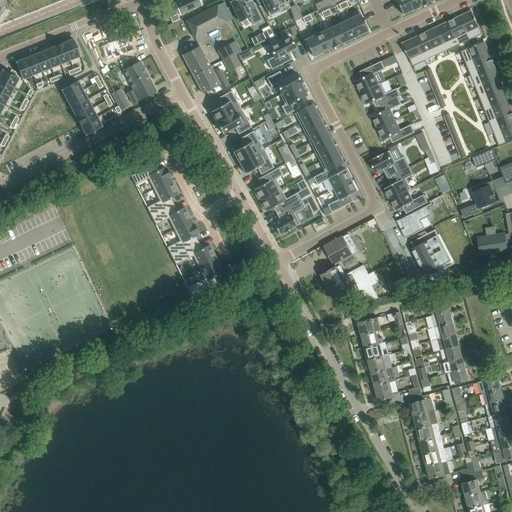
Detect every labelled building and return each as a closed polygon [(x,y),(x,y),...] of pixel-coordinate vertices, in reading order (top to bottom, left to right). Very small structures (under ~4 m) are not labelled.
[(173,0),(180,15),(201,5),(200,2),(202,1),(201,0),(173,0)] [(242,0),(232,0),(229,2),(240,22),(249,18),(253,25),(262,20),(251,0),(249,0),(244,3),(242,0)] [(261,0),(269,16),(281,11),(278,6),(286,3),(284,0),(261,0)] [(395,0),(402,14),(412,10),(407,0),(395,0)] [(407,0),(412,10),(421,6),(418,0),(407,0)] [(186,21),(195,38),(226,22),(217,5),(186,21)] [(302,18),(298,9),(292,12),(295,21),(302,18)] [(359,11),(348,16),(357,35),(368,31),(359,11)] [(471,11),(459,16),(470,39),(482,34),(471,11)] [(177,14),(170,17),(172,23),(179,19),(177,14)] [(348,16),(339,20),(340,21),(349,40),(357,35),(348,16)] [(448,21),(448,22),(459,45),(470,39),(459,16),(454,19),(448,21)] [(340,21),(331,25),(340,44),(341,43),(349,40),(340,21)] [(448,22),(437,27),(447,50),(459,45),(448,22)] [(323,29),(331,48),(341,44),(341,43),(340,44),(331,25),(323,29)] [(437,27),(425,32),(436,55),(447,50),(437,27)] [(323,28),(314,32),(323,52),(331,48),(323,29),(323,28)] [(314,32),(303,37),(312,57),(323,52),(314,32)] [(420,35),(414,38),(425,61),(436,55),(425,32),(425,33),(425,32),(419,35),(420,35)] [(114,42),(103,46),(109,60),(137,50),(131,36),(124,39),(121,33),(112,37),(114,42)] [(274,57),(266,60),(271,70),(292,59),(288,52),(295,48),(289,37),(269,48),(274,57)] [(414,38),(402,43),(413,66),(425,61),(414,38)] [(73,39),(63,43),(70,60),(80,56),(73,39)] [(484,42),(461,51),(466,63),(489,54),(484,42)] [(63,43),(54,47),(61,64),(70,60),(63,43)] [(227,43),(217,49),(222,59),(233,54),(227,43)] [(199,46),(182,55),(192,74),(209,65),(199,46)] [(54,47),(44,50),(51,68),(61,64),(54,47)] [(44,50),(34,54),(41,72),(51,68),(44,50)] [(34,54),(25,58),(32,76),(41,72),(34,54)] [(233,54),(222,59),(228,70),(238,64),(233,54)] [(489,54),(466,63),(470,75),(494,66),(494,65),(492,60),(489,54)] [(25,58),(15,62),(22,79),(32,76),(25,58)] [(140,61),(123,70),(133,89),(127,93),(133,104),(156,91),(140,61)] [(362,78),(355,82),(360,92),(378,84),(374,74),(385,69),(384,67),(381,61),(359,72),(362,78)] [(209,65),(192,74),(203,94),(220,85),(222,89),(229,86),(220,69),(213,73),(209,65)] [(494,66),(470,75),(475,87),(499,77),(494,66)] [(2,69),(0,73),(0,79),(14,87),(19,78),(15,76),(9,73),(2,69)] [(279,71),(266,78),(271,87),(276,84),(281,93),(281,94),(301,84),(302,84),(296,72),(283,79),(279,71)] [(499,77),(475,87),(480,98),(503,89),(499,77)] [(0,79),(0,91),(9,96),(14,87),(0,79)] [(78,81),(61,90),(66,99),(83,90),(78,81)] [(361,95),(360,95),(363,103),(365,102),(366,104),(373,101),(376,107),(398,97),(400,96),(397,88),(385,94),(380,83),(378,84),(360,92),(361,95)] [(281,93),(279,94),(285,105),(281,106),(285,115),(299,108),(295,101),(306,95),(301,84),(281,94),(281,93)] [(503,89),(480,98),(484,110),(508,101),(503,89)] [(83,90),(66,99),(71,108),(87,99),(83,90)] [(0,91),(0,103),(4,105),(9,96),(0,91)] [(222,105),(211,112),(217,122),(216,122),(216,123),(241,109),(231,91),(218,98),(222,105)] [(440,92),(435,94),(441,108),(446,106),(440,92)] [(123,95),(115,99),(118,106),(121,110),(129,106),(123,95)] [(379,114),(372,117),(377,128),(395,120),(390,110),(402,104),(398,97),(376,107),(379,114)] [(87,99),(71,108),(76,117),(92,108),(87,99)] [(511,110),(508,101),(484,110),(489,122),(511,112),(511,110)] [(312,104),(294,113),(299,123),(317,114),(312,104)] [(92,108),(76,117),(81,126),(97,117),(92,108)] [(241,109),(216,123),(222,134),(234,127),(238,134),(251,127),(241,109)] [(511,112),(489,122),(494,134),(511,126),(511,112)] [(317,114),(299,123),(305,133),(322,124),(317,114)] [(97,117),(81,126),(86,135),(102,127),(97,117)] [(395,120),(377,128),(382,140),(389,136),(392,143),(415,132),(411,125),(400,130),(395,120)] [(322,124),(305,133),(310,143),(327,133),(322,124)] [(511,126),(494,134),(499,146),(511,140),(511,126)] [(244,145),(233,152),(239,163),(263,149),(253,131),(240,138),(244,145)] [(423,132),(416,135),(419,143),(426,140),(423,132)] [(327,133),(310,143),(315,152),(332,143),(327,133)] [(332,143),(315,152),(320,162),(337,153),(332,143)] [(263,149),(239,163),(245,174),(257,167),(261,175),(274,167),(263,149)] [(492,149),(472,157),(476,167),(496,159),(492,149)] [(374,159),(370,161),(376,172),(383,169),(388,179),(410,167),(404,156),(395,161),(390,151),(384,154),(384,153),(374,158),(374,159)] [(337,153),(320,162),(324,171),(325,172),(335,167),(342,163),(337,153)] [(290,154),(284,157),(286,163),(292,160),(290,154)] [(153,164),(130,176),(135,185),(148,178),(153,189),(171,181),(164,167),(157,170),(153,164)] [(255,191),(254,192),(257,199),(259,199),(260,200),(280,189),(275,179),(283,175),(279,167),(257,179),(261,186),(254,189),(255,191)] [(324,171),(307,180),(309,185),(315,182),(317,185),(328,179),(333,189),(351,180),(350,178),(351,178),(347,170),(346,171),(345,169),(338,172),(335,167),(325,172),(324,171)] [(385,191),(384,191),(388,199),(389,198),(390,200),(408,191),(411,189),(406,179),(414,175),(410,167),(388,179),(391,185),(384,188),(385,191)] [(476,203),(460,210),(464,218),(498,204),(493,192),(497,191),(496,189),(493,180),(491,176),(490,176),(492,181),(471,189),(476,203)] [(303,180),(297,183),(301,191),(297,193),(301,200),(311,194),(303,180)] [(328,207),(322,210),(325,216),(331,213),(353,201),(349,195),(356,191),(351,180),(333,189),(338,199),(327,205),(328,207)] [(159,201),(146,207),(150,216),(174,204),(171,199),(179,195),(171,181),(153,189),(159,201)] [(447,184),(439,188),(442,194),(450,191),(447,184)] [(261,202),(259,203),(263,210),(265,209),(266,211),(273,207),(276,214),(301,200),(297,193),(286,199),(280,189),(260,200),(261,202)] [(408,191),(390,200),(396,211),(403,207),(406,214),(428,202),(424,195),(413,200),(408,191)] [(310,195),(301,200),(304,206),(308,204),(314,201),(310,195)] [(432,200),(435,206),(442,202),(439,197),(432,200)] [(279,220),(273,223),(279,235),(283,233),(293,228),(293,227),(296,225),(300,223),(294,213),(305,207),(304,206),(301,200),(276,214),(279,220)] [(431,203),(397,221),(397,222),(401,220),(405,228),(401,230),(405,238),(425,228),(421,220),(431,215),(427,207),(431,204),(431,203)] [(174,204),(150,216),(155,225),(168,219),(173,230),(192,221),(184,206),(177,210),(174,204)] [(179,241),(166,248),(170,256),(198,242),(195,236),(199,235),(192,221),(173,230),(179,241)] [(487,236),(478,238),(481,255),(507,250),(506,243),(511,242),(511,232),(511,233),(509,233),(505,234),(504,233),(496,235),(496,233),(486,235),(487,236)] [(348,234),(325,247),(334,264),(358,251),(348,234)] [(414,248),(411,249),(416,258),(418,263),(420,267),(424,274),(427,272),(444,264),(438,252),(434,254),(432,250),(439,246),(440,246),(438,243),(439,243),(437,239),(436,240),(435,237),(431,239),(414,247),(414,248)] [(198,242),(170,256),(175,265),(192,256),(198,267),(216,259),(209,244),(201,248),(198,242)] [(203,278),(186,287),(191,297),(218,283),(215,277),(223,273),(216,259),(198,267),(203,278)] [(336,268),(323,274),(330,287),(329,288),(333,295),(347,288),(347,287),(356,282),(361,292),(362,291),(367,300),(378,298),(372,286),(380,282),(374,271),(368,274),(363,265),(350,272),(351,273),(346,276),(340,265),(336,268)] [(446,268),(438,271),(444,282),(452,280),(446,268)] [(405,277),(394,283),(400,293),(413,291),(405,277)] [(429,304),(432,315),(450,311),(447,299),(429,304)] [(402,311),(405,322),(412,320),(409,309),(402,311)] [(431,315),(434,327),(440,326),(453,322),(450,311),(432,315),(431,315)] [(399,312),(393,313),(397,326),(403,324),(399,312)] [(360,330),(361,335),(376,331),(381,330),(378,317),(355,323),(357,331),(360,330)] [(409,334),(416,332),(417,332),(414,320),(412,320),(405,322),(409,334)] [(453,322),(440,326),(434,327),(437,339),(443,337),(456,334),(453,322)] [(383,338),(378,339),(376,331),(361,335),(364,347),(379,343),(380,344),(384,343),(383,338)] [(410,341),(418,339),(416,332),(409,334),(410,341)] [(456,334),(443,337),(437,339),(440,350),(459,345),(456,334)] [(379,344),(380,344),(379,343),(364,347),(368,360),(383,356),(389,354),(388,349),(381,351),(379,344)] [(459,345),(440,350),(444,362),(462,357),(459,345)] [(383,356),(368,360),(371,372),(386,368),(386,369),(392,367),(389,354),(383,356)] [(444,362),(447,373),(465,368),(462,357),(444,362)] [(418,368),(425,366),(435,364),(434,361),(424,363),(423,358),(415,360),(418,368)] [(428,378),(425,366),(418,368),(421,380),(428,378)] [(396,380),(392,367),(386,369),(386,368),(371,372),(374,385),(389,381),(396,380)] [(450,385),(469,380),(465,368),(447,373),(450,385)] [(410,396),(421,393),(416,374),(411,376),(414,388),(409,390),(410,396)] [(498,376),(483,380),(477,382),(481,394),(484,393),(501,388),(498,376)] [(424,392),(431,390),(428,378),(421,380),(424,392)] [(378,400),(378,401),(393,397),(393,396),(389,381),(374,385),(378,400)] [(452,389),(455,401),(462,399),(461,395),(458,395),(456,388),(452,389)] [(484,393),(486,404),(504,400),(501,388),(484,393)] [(447,407),(453,406),(449,390),(442,391),(447,407)] [(421,393),(410,396),(412,403),(410,403),(413,416),(428,412),(434,411),(430,395),(422,397),(421,393)] [(490,416),(507,411),(504,400),(486,404),(490,416)] [(432,425),(437,423),(434,411),(428,412),(413,416),(416,428),(431,424),(432,425)] [(490,416),(493,427),(510,423),(507,411),(490,416)] [(416,428),(420,441),(435,436),(435,437),(440,436),(437,423),(432,425),(431,424),(416,428)] [(492,427),(495,439),(511,434),(511,429),(510,423),(493,427),(492,427)] [(491,440),(494,451),(511,446),(511,434),(495,439),(491,440)] [(423,453),(443,448),(440,436),(435,437),(435,436),(420,441),(423,453)] [(460,457),(466,456),(463,443),(457,444),(460,457)] [(475,450),(474,445),(467,446),(470,458),(471,458),(475,457),(473,450),(475,450)] [(511,446),(494,451),(493,452),(496,464),(511,459),(511,446)] [(426,466),(446,461),(447,461),(443,448),(423,453),(426,466)] [(471,458),(472,461),(475,471),(481,469),(478,456),(475,457),(471,458)] [(438,477),(449,474),(446,461),(426,466),(430,479),(436,477),(438,477)] [(475,474),(475,471),(472,461),(466,463),(467,469),(460,471),(462,477),(475,474)] [(482,470),(481,469),(475,471),(475,474),(462,477),(464,483),(462,483),(465,496),(480,492),(477,480),(484,478),(482,470)] [(496,478),(499,487),(505,485),(503,477),(496,478)] [(507,492),(505,485),(499,487),(500,493),(507,492)] [(480,492),(465,496),(469,509),(484,505),(488,503),(489,503),(486,491),(480,492)] [(490,511),(488,503),(484,505),(469,509),(469,511),(490,511)]
